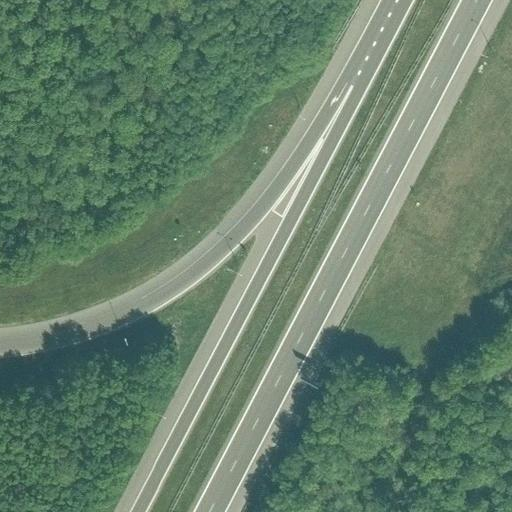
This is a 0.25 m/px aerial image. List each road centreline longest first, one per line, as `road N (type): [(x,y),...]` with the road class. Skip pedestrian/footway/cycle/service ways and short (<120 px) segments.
road 1 (motorway): [(211,511),(477,0)]
road 2 (motorway): [(358,87),(135,511)]
road 3 (motorway): [(358,87),(250,223),(201,269),(92,329),(0,349)]
